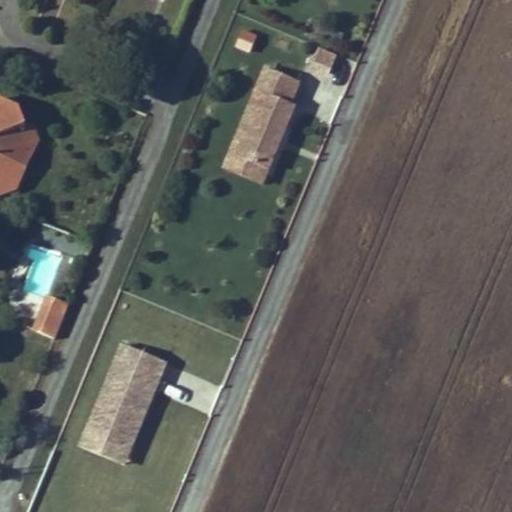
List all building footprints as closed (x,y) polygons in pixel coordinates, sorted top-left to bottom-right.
[(239,29),(234,48),(252,52),(257,34),(239,29)] [(331,70),(337,54),(319,47),(313,64),(331,70)] [(269,171),(295,106),(291,104),(300,82),(267,69),(231,155),(269,171)] [(4,139),(6,134),(27,126),(20,109),(0,99),(0,184),(14,179),(10,168),(20,147),(4,139)] [(0,194),(18,188),(39,141),(32,124),(27,126),(6,134),(4,139),(20,147),(10,168),(14,179),(0,184),(0,194)] [(269,171),(231,155),(225,169),(263,184),(269,171)] [(24,293),(51,295),(53,254),(72,254),(73,243),(22,240),(22,252),(26,252),(24,293)] [(55,339),(70,304),(50,297),(36,331),(55,339)] [(142,422),(167,363),(124,345),(87,434),(124,450),(132,430),(129,429),(133,418),(142,422)] [(124,450),(87,434),(81,446),(124,464),(142,422),(133,418),(129,429),(132,430),(124,450)]
